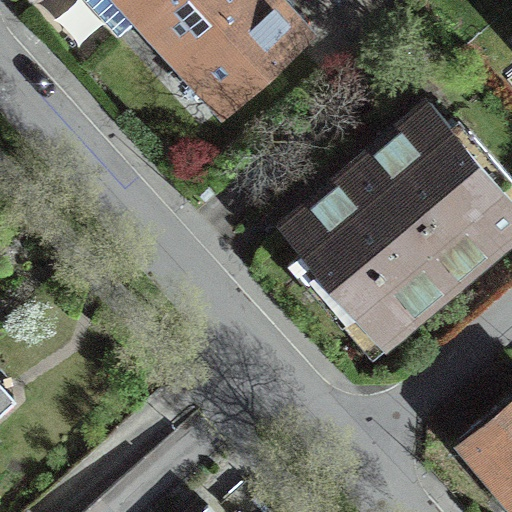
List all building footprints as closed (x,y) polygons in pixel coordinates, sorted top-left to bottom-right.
[(121,0),(94,0),(121,29),(135,15),(121,0)] [(158,0),(128,0),(142,15),(158,0)] [(246,0),(158,0),(142,15),(181,59),(246,0)] [(305,31),(276,0),(246,0),(181,59),(222,104),(305,31)] [(511,221),(511,197),(430,101),(284,224),(378,335),(511,221)] [(0,382),(0,412),(15,399),(0,382)] [(459,439),(502,490),(511,483),(511,484),(511,411),(489,430),(481,421),(459,439)] [(234,511),(223,499),(208,511),(234,511)]
